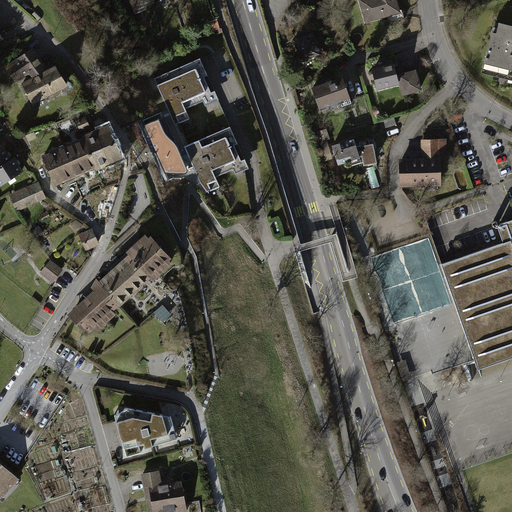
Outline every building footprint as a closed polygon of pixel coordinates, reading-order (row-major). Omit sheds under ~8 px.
[(394,0),(360,0),(365,23),(397,17),(394,0)] [(511,31),(496,27),(483,75),(511,82),(511,31)] [(312,39),(294,46),(298,61),(317,55),(312,39)] [(31,56),(6,70),(14,85),(26,78),(31,87),(22,92),(33,112),(69,91),(58,71),(44,79),(31,56)] [(391,62),(370,69),(377,92),(400,85),(404,96),(421,90),(414,68),(395,74),(391,62)] [(205,68),(159,83),(174,128),(189,123),(185,110),(215,100),(205,68)] [(338,80),(310,89),(318,113),(346,104),(338,80)] [(86,123),(78,127),(81,135),(90,131),(86,123)] [(107,126),(42,154),(56,185),(120,157),(107,126)] [(230,128),(186,149),(207,192),(221,185),(215,173),(244,159),(230,128)] [(422,158),(396,159),(397,192),(439,191),(439,162),(454,162),(453,137),(422,137),(422,158)] [(371,143),(355,144),(359,169),(375,167),(371,143)] [(355,144),(329,148),(332,170),(358,166),(355,144)] [(8,150),(0,154),(0,190),(23,178),(8,150)] [(45,200),(38,184),(10,197),(16,213),(45,200)] [(502,246),(441,267),(455,308),(477,370),(511,358),(511,223),(496,229),(502,246)] [(92,230),(82,235),(87,248),(98,244),(92,230)] [(94,291),(67,316),(70,318),(89,338),(119,309),(170,261),(146,235),(91,287),(94,291)] [(50,263),(40,274),(54,286),(64,275),(50,263)] [(173,323),(185,321),(180,295),(163,299),(165,307),(157,309),(159,322),(172,319),(173,323)] [(186,353),(188,370),(194,369),(192,352),(186,353)] [(121,413),(115,415),(124,449),(144,444),(146,448),(178,439),(171,416),(126,408),(121,413)] [(0,462),(0,497),(18,480),(0,462)] [(157,474),(144,476),(149,511),(185,511),(180,483),(168,485),(168,483),(159,484),(157,474)]
